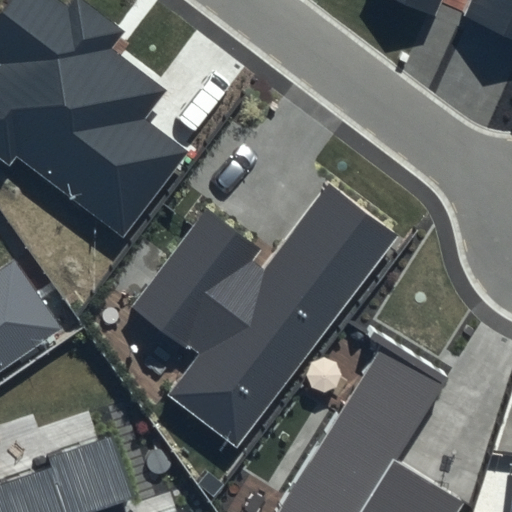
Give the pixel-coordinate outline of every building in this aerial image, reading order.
[(124,31),(82,0),(74,0),(69,7),(59,0),(6,0),(0,9),(0,64),(0,158),(10,167),(18,157),(125,238),(192,152),(147,118),(167,91),(111,48),(124,31)] [(511,0),(397,0),(434,16),(441,0),(475,0),(467,17),(511,37),(511,0)] [(260,250),(207,210),(134,308),(195,354),(164,396),(236,450),(398,234),(327,182),(264,266),(254,259),(260,250)] [(0,270),(0,368),(59,328),(13,261),(0,270)] [(399,460),(449,378),(384,338),(277,511),(456,511),(464,500),(399,460)] [(133,498),(111,434),(49,455),(54,469),(0,486),(0,511),(191,511),(191,510),(183,511),(125,511),(122,502),(133,498)]
